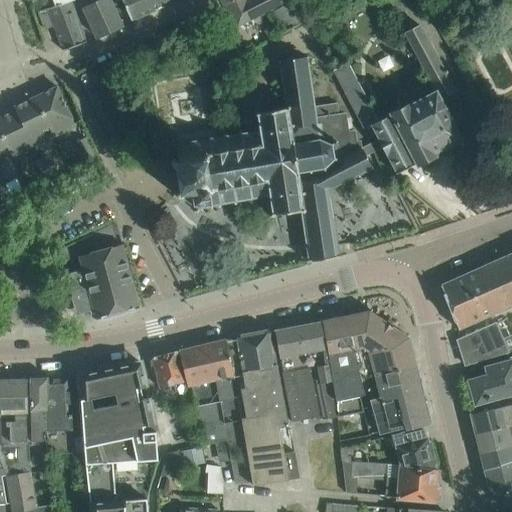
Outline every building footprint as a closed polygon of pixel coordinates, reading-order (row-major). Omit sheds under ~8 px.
[(72,0),(53,0),(55,5),(38,12),(44,29),(54,25),(55,29),(46,32),(48,39),(57,35),(63,50),(86,42),(70,1),(72,0)] [(90,0),(89,0),(88,0),(73,0),(74,2),(78,0),(79,0),(89,19),(97,37),(120,26),(108,0),(101,0),(97,2),(95,0),(90,0)] [(121,0),(131,21),(152,12),(147,0),(121,0)] [(147,0),(152,12),(175,1),(174,0),(147,0)] [(221,0),(223,4),(224,4),(226,3),(237,25),(284,0),(221,0)] [(290,1),(270,13),(281,33),(301,21),(290,1)] [(332,70),(334,72),(364,128),(371,124),(378,138),(382,147),(396,173),(415,163),(417,166),(437,155),(436,154),(462,139),(438,97),(454,89),(419,25),(404,33),(436,91),(410,105),(408,103),(389,113),(390,114),(377,121),(345,63),(332,70)] [(284,51),(285,59),(277,61),(286,108),(259,113),(255,110),(253,112),(257,115),(259,129),(178,143),(176,142),(174,143),(176,145),(178,161),(173,157),(169,162),(174,166),(175,172),(177,173),(179,182),(177,183),(178,189),(174,194),(179,198),(183,193),(198,191),(199,192),(193,197),(192,197),(191,198),(192,199),(194,204),(192,205),(194,207),(195,206),(200,208),(200,210),(202,210),(202,208),(269,196),(271,212),(268,216),(271,218),(274,214),(300,210),(308,260),(307,260),(307,261),(340,257),(340,255),(339,255),(329,190),(372,168),(365,155),(382,147),(378,138),(363,147),(359,147),(358,142),(354,142),(352,132),(346,133),(343,114),(338,115),(336,103),(313,107),(304,57),(296,58),(295,49),(284,51)] [(57,86),(14,106),(33,146),(75,126),(57,86)] [(14,107),(0,113),(0,161),(33,146),(14,107)] [(96,161),(85,137),(75,142),(86,165),(96,161)] [(43,158),(35,162),(44,180),(52,176),(43,158)] [(10,196),(1,178),(0,178),(0,196),(2,200),(10,196)] [(139,308),(122,244),(79,256),(81,277),(69,280),(74,304),(80,303),(83,312),(93,309),(96,320),(139,308)] [(511,253),(478,268),(496,314),(511,307),(511,253)] [(496,314),(478,268),(442,284),(458,329),(496,314)] [(369,311),(348,316),(361,378),(374,375),(378,374),(415,364),(408,338),(387,323),(369,311)] [(348,316),(325,320),(342,416),(363,412),(360,395),(365,394),(361,378),(348,316)] [(276,330),(274,330),(279,358),(281,370),(284,386),(291,422),(304,419),(319,417),(322,416),(323,420),(324,420),(328,419),(342,416),(325,320),(322,321),(321,321),(321,325),(315,327),(304,329),(301,333),(300,333),(300,334),(292,335),(291,335),(287,332),(276,334),(276,330)] [(497,324),(457,340),(465,364),(506,351),(502,341),(504,340),(497,324)] [(235,339),(232,343),(236,362),(241,361),(244,375),(246,387),(240,388),(246,418),(242,418),(241,418),(247,452),(248,458),(252,485),(288,479),(299,478),(294,451),(283,453),(279,427),(288,425),(280,381),(276,361),(270,331),(235,338),(236,338),(235,338),(235,339)] [(226,339),(178,351),(186,380),(192,404),(201,445),(215,442),(227,440),(231,460),(235,482),(243,481),(248,481),(244,459),(240,460),(239,454),(247,452),(241,418),(242,418),(237,396),(234,397),(230,376),(232,375),(233,379),(234,379),(233,376),(230,359),(227,344),(226,340),(226,339)] [(178,351),(152,358),(157,377),(160,387),(170,384),(186,380),(178,351)] [(511,356),(508,358),(509,360),(485,367),(487,375),(468,380),(475,403),(511,392),(511,356)] [(102,372),(79,376),(83,429),(85,464),(90,511),(146,511),(146,498),(115,500),(112,462),(157,459),(155,431),(154,431),(152,424),(153,424),(148,397),(138,399),(136,388),(145,386),(140,363),(102,371),(102,372)] [(376,386),(367,388),(370,398),(420,385),(415,364),(378,374),(374,375),(376,386)] [(48,377),(48,376),(29,377),(31,440),(42,440),(42,431),(46,430),(46,429),(48,377)] [(70,376),(48,377),(46,429),(46,430),(72,429),(70,376)] [(11,511),(54,511),(54,504),(37,507),(31,471),(28,446),(31,444),(31,441),(26,441),(26,400),(25,380),(0,379),(0,468),(1,475),(5,475),(11,511)] [(420,385),(370,398),(371,404),(379,434),(380,433),(406,427),(407,430),(423,425),(430,424),(426,406),(420,385)] [(477,412),(470,414),(475,434),(511,424),(511,404),(490,409),(477,412)] [(511,424),(475,434),(480,453),(499,448),(511,446),(511,445),(511,430),(511,424)] [(426,438),(424,430),(404,435),(403,432),(393,435),(401,466),(435,469),(434,464),(436,464),(430,441),(428,442),(427,437),(426,438)] [(499,448),(480,453),(484,470),(511,461),(511,450),(511,446),(499,448)] [(401,466),(343,461),(345,488),(346,490),(346,492),(356,493),(357,476),(386,479),(385,496),(437,501),(438,486),(436,485),(437,469),(435,469),(401,466)] [(511,461),(484,470),(492,497),(511,491),(511,490),(511,461)] [(339,503),(327,502),(325,511),(356,511),(357,505),(339,503)]
